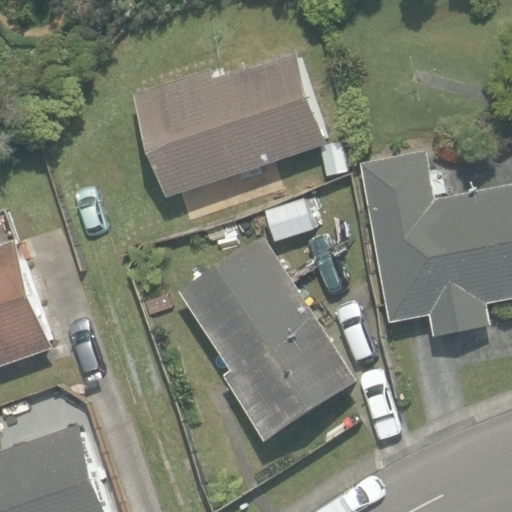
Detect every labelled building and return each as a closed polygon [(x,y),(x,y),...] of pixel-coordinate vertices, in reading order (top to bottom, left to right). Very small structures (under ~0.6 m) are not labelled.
[(143,94),(178,195),(333,141),(301,49),(221,77),(217,68),(143,94)] [(325,146),(331,177),(356,173),(351,142),(325,146)] [(437,312),(441,332),(498,321),(494,301),(511,297),(511,184),(443,198),(433,150),(368,162),(397,319),(437,312)] [(231,374),(272,438),(364,379),(271,235),(187,289),(239,369),(231,374)] [(0,245),(0,366),(58,347),(21,239),(0,245)] [(0,452),(0,511),(116,511),(85,423),(0,452)]
